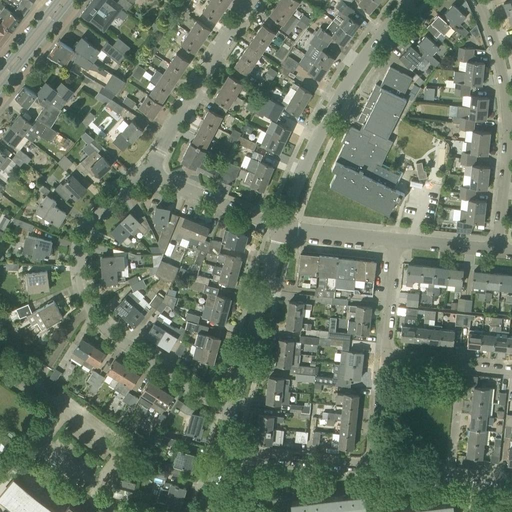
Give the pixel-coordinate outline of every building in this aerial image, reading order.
[(21,18),(29,7),(20,1),(19,3),(14,0),(11,0),(10,2),(7,0),(0,0),(0,2),(8,8),(7,8),(21,18)] [(104,32),(123,7),(112,0),(91,0),(81,14),(89,20),(104,32)] [(222,9),(210,0),(202,12),(216,21),(221,14),(219,13),(222,9)] [(210,0),(222,9),(226,4),(227,5),(231,0),(210,0)] [(283,0),(280,4),(291,13),(296,7),(300,2),(297,0),(283,0)] [(332,20),(351,34),(358,25),(348,16),(353,9),(348,6),(341,0),(336,6),(336,7),(340,10),(337,14),(332,20)] [(377,3),(373,0),(355,0),(369,13),(377,3)] [(459,24),(471,11),(466,0),(458,9),(453,4),(441,17),(451,27),(452,27),(463,37),(468,32),(459,24)] [(507,17),(511,14),(511,0),(503,4),(507,17)] [(0,24),(3,26),(4,25),(0,22),(0,14),(4,17),(1,22),(12,30),(21,18),(7,8),(8,8),(0,2),(0,24)] [(291,13),(280,4),(276,9),(274,8),(269,15),(283,25),(280,29),(288,35),(296,25),(300,20),(291,13)] [(179,19),(171,14),(168,18),(175,24),(179,19)] [(444,35),(451,27),(441,17),(438,14),(426,28),(435,36),(439,39),(441,41),(446,36),(444,35)] [(310,20),(303,15),(300,20),(307,25),(310,20)] [(175,24),(168,18),(164,23),(172,28),(175,24)] [(188,32),(201,40),(204,35),(206,37),(211,29),(196,20),(188,32)] [(296,25),(303,30),(307,25),(300,20),(296,25)] [(343,44),(351,34),(332,20),(325,31),(320,27),(314,35),(315,35),(328,45),(333,37),(343,44)] [(162,27),(154,22),(149,29),(157,34),(162,27)] [(0,46),(11,33),(2,27),(3,26),(0,24),(0,46)] [(255,35),(268,44),(276,33),(263,24),(255,35)] [(480,35),(476,26),(471,32),(476,37),(480,35)] [(201,40),(188,32),(180,44),(195,53),(199,46),(198,45),(201,40)] [(268,44),(255,35),(248,45),(261,54),(268,44)] [(414,48),(424,57),(428,53),(431,56),(439,47),(425,35),(414,48)] [(97,56),(100,51),(82,38),(74,47),(86,58),(92,52),(97,56)] [(112,46),(120,52),(126,44),(118,38),(112,46)] [(92,62),(60,41),(50,53),(67,63),(70,58),(88,69),(92,62)] [(101,49),(118,64),(125,56),(120,52),(112,46),(107,42),(101,49)] [(154,54),(158,49),(150,44),(147,49),(154,54)] [(261,54),(248,45),(241,56),(254,64),(261,54)] [(424,57),(414,48),(410,45),(398,59),(409,68),(413,63),(417,66),(424,57)] [(289,51),(288,51),(281,46),(278,51),(285,56),(289,51)] [(315,61),(326,69),(333,58),(317,47),(314,52),(319,55),(315,61)] [(466,61),(465,72),(482,74),(484,63),(472,62),(473,49),(459,48),(458,54),(458,60),(466,61)] [(151,59),(154,54),(147,49),(144,54),(151,59)] [(282,61),(285,56),(278,51),(274,56),(282,61)] [(177,53),(170,64),(182,72),(189,61),(177,53)] [(247,75),(254,64),(241,56),(234,66),(247,75)] [(299,63),(288,56),(282,66),(291,71),(293,73),(299,63)] [(326,69),(315,61),(306,56),(300,65),(303,68),(303,69),(319,80),(326,69)] [(174,83),(182,72),(170,64),(163,74),(157,70),(156,71),(174,83)] [(138,66),(135,71),(142,76),(146,71),(138,66)] [(287,77),(291,71),(282,66),(278,71),(287,77)] [(277,73),(270,68),(267,73),(274,78),(277,73)] [(401,99),(411,79),(389,68),(379,87),(375,85),(357,121),(364,125),(363,128),(386,139),(405,100),(401,99)] [(142,76),(135,71),(132,76),(139,81),(142,76)] [(174,83),(156,71),(149,80),(156,85),(155,86),(167,94),(174,83)] [(453,82),(455,82),(454,88),(469,90),(470,84),(481,85),(482,74),(465,72),(454,71),(453,82)] [(270,83),(274,78),(267,73),(263,78),(270,83)] [(419,77),(415,74),(411,79),(415,82),(419,77)] [(91,79),(84,75),(81,80),(88,84),(91,79)] [(116,94),(124,81),(114,75),(106,88),(116,94)] [(223,88),(236,96),(243,84),(229,75),(224,82),(226,83),(223,88)] [(424,81),(419,77),(415,82),(420,86),(424,81)] [(52,104),(60,109),(74,92),(62,82),(55,90),(46,82),(37,93),(52,104)] [(287,94),(305,104),(311,93),(293,83),(291,88),(287,94)] [(37,95),(24,86),(15,97),(28,107),(33,100),(44,107),(34,123),(36,124),(36,129),(34,132),(50,142),(57,131),(51,128),(59,116),(58,116),(62,110),(60,109),(52,104),(37,95)] [(116,94),(106,88),(102,86),(95,98),(106,106),(108,103),(111,99),(116,94)] [(142,93),(142,94),(146,97),(161,106),(162,104),(161,103),(167,94),(155,86),(149,95),(148,94),(147,96),(142,93)] [(236,96),(223,88),(220,93),(218,92),(214,100),(229,108),(236,96)] [(305,104),(287,94),(283,100),(280,105),(283,106),(298,115),(305,104)] [(279,114),(283,106),(280,105),(264,96),(259,104),(279,114)] [(488,98),(470,96),(469,107),(487,109),(488,98)] [(127,97),(123,102),(132,109),(136,103),(127,97)] [(161,106),(146,97),(139,108),(154,117),(161,106)] [(119,115),(124,108),(111,99),(108,103),(106,106),(119,115)] [(255,108),(258,103),(251,99),(248,104),(255,108)] [(252,113),(255,108),(248,104),(245,109),(252,113)] [(276,112),(259,104),(255,111),(263,116),(264,114),(273,119),(276,112)] [(474,125),(474,119),(486,120),(487,109),(469,107),(457,106),(456,117),(453,117),(453,122),(459,123),(474,125)] [(203,120),(217,127),(222,116),(209,109),(203,120)] [(24,135),(32,125),(20,115),(12,126),(24,135)] [(123,120),(116,128),(121,132),(132,142),(143,130),(132,120),(128,124),(123,120)] [(203,120),(197,132),(211,139),(217,127),(203,120)] [(266,132),(285,141),(291,130),(272,121),(266,132)] [(24,135),(12,126),(3,137),(15,146),(24,135)] [(387,187),(376,182),(375,181),(372,174),(376,165),(380,167),(387,152),(368,142),(370,138),(352,128),(349,129),(342,142),(345,143),(331,169),(337,172),(330,185),(387,213),(394,200),(399,202),(403,195),(394,190),(393,184),(387,187)] [(234,131),(231,136),(239,139),(240,137),(241,134),(234,131)] [(489,133),(473,131),(472,131),(471,142),(488,144),(489,133)] [(211,139),(197,132),(191,143),(205,150),(211,139)] [(280,153),(285,141),(266,132),(261,144),(280,153)] [(58,134),(55,139),(63,143),(65,139),(58,134)] [(231,136),(229,141),(237,144),(237,143),(239,139),(231,136)] [(257,144),(240,137),(239,139),(237,143),(254,151),(257,144)] [(111,166),(101,156),(98,153),(102,147),(93,139),(88,145),(85,149),(90,154),(77,166),(85,175),(89,172),(93,177),(97,173),(100,177),(111,166)] [(205,150),(191,143),(190,142),(182,157),(183,157),(181,162),(189,165),(189,166),(194,169),(195,169),(216,179),(220,172),(201,162),(207,151),(205,150)] [(487,155),(488,144),(471,142),(470,153),(461,152),(460,159),(475,160),(476,154),(487,155)] [(0,149),(0,167),(3,170),(12,159),(0,149)] [(16,154),(24,161),(27,164),(31,159),(19,150),(16,154)] [(219,151),(216,156),(224,161),(227,155),(219,151)] [(248,171),(250,171),(269,179),(273,167),(260,161),(263,155),(254,151),(249,162),(251,163),(248,171)] [(16,154),(11,160),(20,166),(24,161),(16,154)] [(73,163),(64,155),(58,163),(66,171),(73,163)] [(487,179),(489,167),(475,166),(475,160),(460,159),(453,158),(452,162),(458,163),(458,162),(460,162),(460,164),(471,165),(470,177),(487,179)] [(226,162),(224,169),(231,172),(234,165),(226,162)] [(423,170),(422,163),(416,164),(419,180),(427,178),(426,172),(423,170)] [(264,190),(269,179),(250,171),(247,178),(246,178),(244,183),(264,190)] [(45,178),(37,172),(33,177),(42,183),(45,178)] [(71,175),(62,185),(60,183),(54,189),(66,201),(72,195),(77,200),(87,189),(71,175)] [(487,179),(470,177),(469,187),(461,186),(460,193),(474,194),(475,188),(486,189),(487,179)] [(57,202),(50,197),(53,193),(44,187),(40,191),(46,195),(36,211),(58,226),(66,214),(54,206),(57,202)] [(474,200),(474,194),(460,193),(459,199),(468,200),(466,211),(461,210),(484,213),(485,201),(474,200)] [(175,226),(167,223),(169,209),(156,207),(154,221),(155,222),(154,227),(156,229),(162,230),(161,235),(157,243),(162,253),(164,253),(175,226)] [(484,213),(461,210),(459,221),(457,220),(456,227),(471,229),(471,222),(483,224),(484,213)] [(130,213),(121,222),(134,235),(140,230),(145,235),(151,229),(146,219),(140,222),(140,223),(130,213)] [(34,226),(14,218),(10,223),(32,232),(34,226)] [(189,243),(197,223),(184,218),(176,239),(181,241),(182,238),(189,241),(189,243)] [(134,236),(134,235),(121,222),(111,231),(121,242),(122,240),(127,245),(132,241),(127,236),(131,232),(134,236)] [(189,243),(196,246),(199,238),(204,240),(209,228),(197,223),(189,243)] [(210,242),(209,245),(220,248),(221,244),(244,249),(247,236),(228,231),(226,238),(222,237),(221,242),(211,240),(210,242)] [(36,238),(28,237),(25,251),(33,253),(32,257),(40,259),(41,256),(47,258),(51,241),(36,238)] [(209,245),(206,252),(218,255),(219,254),(220,248),(209,245)] [(128,252),(126,258),(135,261),(141,260),(141,255),(137,255),(128,252)] [(301,253),(300,261),(297,287),(315,289),(317,274),(319,255),(301,253)] [(242,259),(219,254),(218,255),(217,259),(225,261),(223,268),(238,272),(242,259)] [(102,257),(103,270),(125,269),(124,255),(102,257)] [(200,267),(204,257),(198,255),(194,264),(200,267)] [(315,289),(315,296),(322,296),(332,297),(333,298),(334,290),(337,263),(338,257),(319,255),(317,274),(315,289)] [(355,276),(357,259),(338,257),(337,263),(334,290),(333,298),(348,299),(350,299),(351,292),(353,292),(355,276)] [(357,259),(355,276),(373,278),(375,261),(357,259)] [(159,267),(156,274),(161,278),(172,282),(178,268),(161,261),(159,267)] [(413,280),(419,280),(421,266),(407,264),(406,279),(407,279),(406,286),(412,286),(413,280)] [(421,266),(419,280),(433,282),(434,267),(421,266)] [(159,267),(149,267),(149,277),(156,274),(159,267)] [(434,267),(433,282),(447,283),(448,269),(434,267)] [(238,272),(223,268),(221,275),(214,274),(213,279),(235,285),(238,272)] [(125,269),(103,270),(103,283),(125,282),(125,277),(122,277),(122,269),(125,269)] [(461,270),(448,269),(447,283),(454,284),(453,290),(460,290),(461,270)] [(47,271),(26,274),(29,293),(50,290),(47,271)] [(471,286),(485,287),(487,273),(473,271),(471,286)] [(487,273),(485,287),(499,289),(500,274),(487,273)] [(499,289),(511,290),(511,275),(500,274),(499,289)] [(208,285),(210,278),(197,275),(195,281),(206,284),(208,285)] [(128,280),(130,286),(139,282),(136,276),(128,280)] [(373,278),(355,276),(353,292),(372,294),(373,278)] [(133,292),(146,286),(143,280),(139,282),(130,286),(133,292)] [(206,284),(195,281),(192,281),(190,288),(204,292),(206,284)] [(138,303),(140,301),(131,292),(116,308),(126,317),(139,303),(138,303)] [(211,293),(208,293),(205,305),(228,311),(231,299),(211,293)] [(418,294),(407,293),(406,299),(417,301),(418,294)] [(157,294),(149,304),(157,310),(163,302),(164,300),(157,294)] [(321,303),(327,304),(327,309),(331,309),(331,304),(332,297),(322,296),(321,303)] [(348,299),(333,298),(332,297),(331,304),(347,306),(348,299)] [(471,312),(472,300),(464,300),(463,311),(471,312)] [(37,311),(32,314),(28,304),(8,312),(12,322),(26,316),(32,325),(37,322),(41,330),(46,327),(63,317),(54,301),(37,311)] [(289,302),(288,315),(302,316),(303,308),(311,310),(312,304),(303,303),(303,302),(298,301),(298,303),(289,302)] [(167,305),(163,302),(157,310),(161,313),(167,305)] [(139,303),(126,317),(135,326),(150,310),(146,306),(144,308),(139,303)] [(228,311),(205,305),(202,317),(224,324),(228,311)] [(346,319),(369,321),(370,307),(350,305),(349,311),(347,311),(346,319)] [(405,309),(404,315),(416,317),(417,310),(405,309)] [(415,327),(413,341),(427,342),(428,328),(429,319),(430,311),(425,310),(424,319),(423,328),(415,327)] [(188,321),(198,324),(200,316),(187,313),(186,319),(188,321)] [(463,314),(462,326),(469,327),(470,319),(474,320),(474,315),(463,314)] [(286,328),(306,330),(310,330),(311,324),(301,323),(302,316),(288,315),(286,328)] [(159,342),(170,325),(169,325),(163,321),(163,319),(159,317),(147,335),(159,342)] [(482,331),(480,348),(493,349),(496,318),(491,317),(490,325),(489,332),(482,331)] [(506,351),(508,336),(508,331),(501,330),(502,318),(496,318),(493,349),(506,351)] [(360,334),(360,333),(368,333),(369,321),(346,319),(345,326),(348,326),(347,332),(355,332),(355,334),(360,334)] [(199,333),(195,345),(197,345),(203,347),(217,351),(220,339),(207,335),(209,327),(195,323),(193,331),(199,333)] [(176,329),(170,325),(159,342),(169,349),(176,338),(183,342),(183,341),(186,330),(181,327),(179,329),(177,328),(176,329)] [(413,341),(415,327),(401,325),(400,339),(413,341)] [(427,342),(440,344),(441,330),(428,328),(427,342)] [(310,330),(306,330),(306,336),(318,337),(328,338),(328,332),(310,330)] [(454,331),(441,330),(440,344),(453,345),(454,331)] [(480,348),(482,331),(469,330),(469,332),(468,332),(467,346),(480,348)] [(337,339),(349,340),(350,333),(328,332),(328,338),(331,339),(337,339)] [(28,347),(33,342),(29,338),(24,343),(28,347)] [(82,365),(93,346),(82,339),(73,352),(74,352),(70,357),(82,365)] [(278,353),(300,355),(301,342),(279,339),(278,353)] [(183,341),(183,342),(176,353),(181,356),(189,343),(183,341)] [(205,363),(205,361),(213,363),(217,351),(203,347),(197,345),(193,357),(201,359),(200,361),(205,363)] [(105,354),(93,346),(82,365),(82,364),(91,370),(94,365),(97,367),(105,354)] [(340,364),(361,366),(362,353),(348,351),(341,351),(340,364)] [(290,367),(299,368),(299,366),(300,355),(278,353),(277,365),(290,367)] [(114,388),(127,367),(116,360),(107,373),(114,377),(109,385),(114,388)] [(360,378),(361,366),(340,364),(338,376),(345,377),(360,378)] [(314,368),(299,366),(299,368),(298,374),(314,375),(314,368)] [(139,375),(127,367),(114,388),(115,389),(114,389),(125,396),(122,401),(127,405),(133,396),(128,393),(139,375)] [(61,373),(55,369),(50,378),(56,382),(61,373)] [(92,385),(99,374),(94,371),(87,382),(92,385)] [(296,373),(295,381),(313,383),(314,375),(298,374),(296,373)] [(95,394),(105,378),(99,374),(92,385),(89,390),(95,394)] [(269,377),(268,390),(288,392),(289,379),(269,377)] [(141,395),(138,399),(139,400),(141,402),(149,408),(153,402),(161,389),(149,381),(141,395)] [(473,402),(488,403),(489,388),(481,387),(481,388),(474,387),(473,402)] [(161,389),(153,402),(165,410),(173,396),(161,389)] [(290,392),(288,392),(268,390),(266,402),(288,405),(289,400),(290,392)] [(342,407),(357,408),(358,395),(337,393),(336,406),(342,406),(342,407)] [(133,396),(127,405),(133,408),(139,400),(138,399),(133,396)] [(178,400),(170,411),(176,415),(180,410),(186,413),(191,415),(186,431),(200,436),(203,428),(201,427),(204,415),(195,414),(196,411),(193,410),(184,404),(184,403),(178,400)] [(493,417),(486,417),(488,403),(473,402),(471,415),(493,418),(493,417)] [(290,412),(298,413),(310,414),(310,406),(291,405),(290,412)] [(342,407),(341,414),(328,413),(327,419),(334,420),(341,421),(356,422),(357,408),(342,407)] [(167,417),(162,414),(161,413),(155,422),(161,426),(167,417)] [(279,417),(259,415),(258,428),(281,430),(274,429),(274,428),(273,428),(274,422),(278,422),(279,417)] [(485,431),(486,425),(492,425),(493,418),(471,415),(470,429),(485,431)] [(339,434),(354,436),(356,422),(341,421),(339,434)] [(280,445),(281,430),(258,428),(256,442),(280,445)] [(468,443),(484,445),(485,431),(470,429),(468,443)] [(312,444),(319,445),(321,432),(313,431),(312,444)] [(9,432),(5,437),(1,442),(6,447),(15,436),(9,432)] [(295,442),(300,443),(306,443),(308,433),(296,432),(295,442)] [(354,436),(339,434),(338,441),(332,440),(332,446),(353,448),(354,436)] [(176,440),(163,436),(161,443),(174,446),(176,440)] [(484,445),(468,443),(467,457),(474,458),(474,459),(482,460),(484,445)] [(490,463),(499,463),(500,447),(494,446),(493,452),(491,452),(490,463)] [(173,465),(175,465),(174,467),(169,466),(167,473),(180,477),(183,467),(191,470),(195,455),(178,450),(173,465)] [(168,474),(156,471),(154,477),(161,479),(166,480),(168,474)] [(79,511),(69,504),(62,511),(58,511),(28,487),(14,475),(0,492),(0,498),(16,511),(79,511)] [(121,480),(120,485),(135,489),(136,484),(121,480)] [(170,484),(165,483),(163,489),(161,488),(157,501),(179,507),(181,502),(182,502),(186,489),(170,484)] [(133,493),(115,488),(112,497),(131,502),(133,493)] [(328,498),(329,511),(365,511),(366,511),(364,493),(328,498)] [(329,511),(328,498),(312,499),(292,502),(292,511),(329,511)] [(453,511),(452,503),(431,505),(416,507),(416,511),(453,511)]
